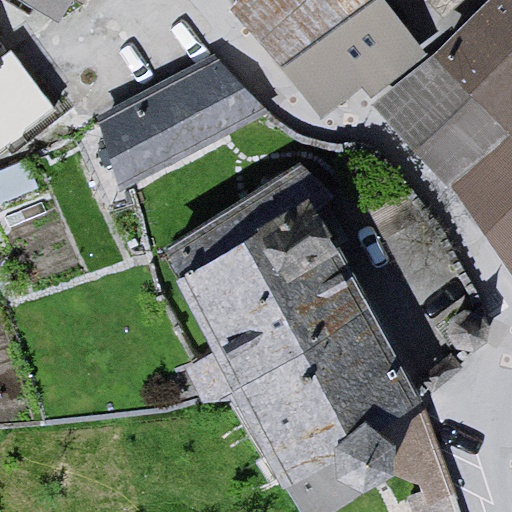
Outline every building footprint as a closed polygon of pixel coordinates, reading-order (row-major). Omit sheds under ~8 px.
[(36,0),(82,26),(97,0),(36,0)] [(269,0),(253,12),(330,112),(413,48),(375,0),(269,0)] [(511,119),(511,0),(508,0),(450,54),(511,119)] [(511,129),(437,53),(377,112),(453,189),(511,132),(511,129)] [(215,58),(102,118),(123,186),(265,111),(215,58)] [(511,139),(456,193),(511,268),(511,139)] [(307,205),(181,281),(237,387),(366,310),(307,205)] [(366,310),(237,387),(303,511),(329,511),(392,475),(419,484),(422,491),(409,496),(415,511),(455,511),(418,404),(366,310)] [(482,315),(465,311),(451,319),(447,336),(456,350),(473,352),(487,343),(488,327),(482,315)]
